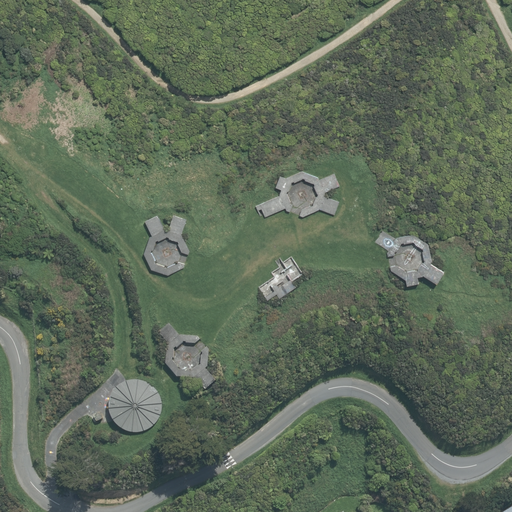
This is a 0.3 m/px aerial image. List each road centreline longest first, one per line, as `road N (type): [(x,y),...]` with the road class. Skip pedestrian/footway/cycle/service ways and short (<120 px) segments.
road 1 (unclassified): [(511,443),(474,464),(450,463),(373,394),(336,387),(224,462),(117,511)]
road 2 (unclassified): [(79,511),(27,479),(21,366),(0,331)]
